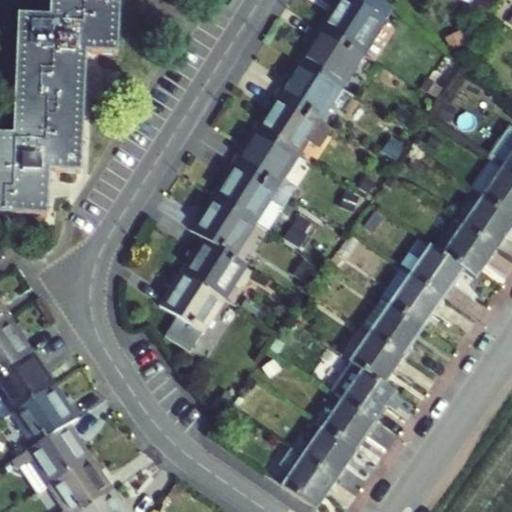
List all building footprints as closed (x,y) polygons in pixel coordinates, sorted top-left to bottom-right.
[(54,0),(53,21),(24,20),(19,140),(0,139),(0,215),(51,217),(53,170),(81,171),(87,52),(117,54),(119,0),(54,0)] [(382,0),(341,0),(327,22),(371,52),(390,24),(385,20),(393,9),(382,0)] [(371,52),(327,22),(305,55),(350,85),(371,52)] [(350,85),(305,55),(285,86),(330,116),(350,85)] [(330,116),(285,86),(264,119),(309,148),(330,116)] [(264,119),(241,154),(285,184),(296,190),(303,180),(292,173),(309,148),(264,119)] [(511,147),(500,165),(511,173),(511,147)] [(218,189),(262,219),(285,184),(241,154),(218,189)] [(511,173),(500,165),(481,193),(511,212),(511,173)] [(196,223),(210,232),(240,252),(262,219),(218,189),(196,223)] [(511,212),(481,193),(462,221),(496,243),(511,219),(511,212)] [(496,243),(462,221),(443,248),(468,265),(477,271),(496,243)] [(240,252),(210,232),(188,266),(230,294),(252,260),(240,252)] [(434,242),(415,270),(449,292),(468,265),(443,248),(434,242)] [(230,294),(188,266),(170,293),(186,304),(172,325),(199,342),(230,294)] [(393,302),(428,324),(449,292),(415,270),(393,302)] [(0,308),(8,302),(0,290),(0,308)] [(363,322),(375,330),(408,352),(428,324),(393,302),(382,295),(363,322)] [(0,308),(0,331),(20,318),(8,302),(0,308)] [(0,331),(0,379),(1,380),(42,350),(20,318),(0,331)] [(408,352),(375,330),(357,356),(366,362),(391,377),(408,352)] [(1,380),(24,413),(65,384),(42,350),(1,380)] [(185,355),(178,360),(185,371),(192,366),(185,355)] [(391,377),(366,362),(346,391),(380,413),(400,384),(391,377)] [(24,413),(48,447),(79,425),(89,418),(65,384),(24,413)] [(380,413),(346,391),(327,419),(361,442),(380,413)] [(307,449),(341,471),(361,442),(327,419),(307,449)] [(41,468),(55,489),(101,457),(79,425),(48,447),(19,467),(27,478),(41,468)] [(307,449),(294,440),(280,460),(294,469),(287,480),(319,502),(341,471),(307,449)] [(95,511),(125,491),(101,457),(55,489),(71,511),(95,511)] [(140,511),(125,491),(95,511),(140,511)]
